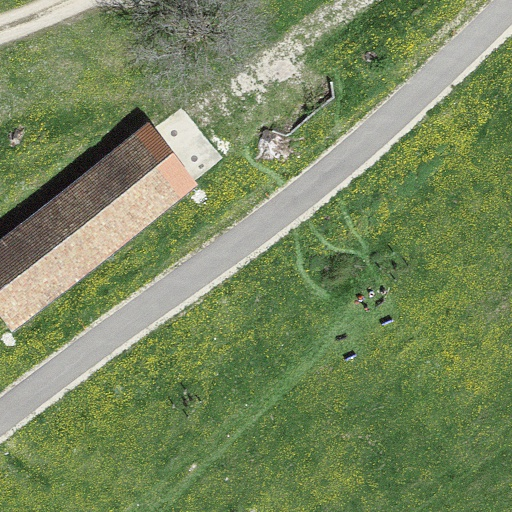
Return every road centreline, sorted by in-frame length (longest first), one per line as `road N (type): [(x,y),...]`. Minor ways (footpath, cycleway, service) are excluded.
road 1 (track): [(0,447),(86,374),(291,233),(511,31)]
road 2 (track): [(193,167),(381,0)]
